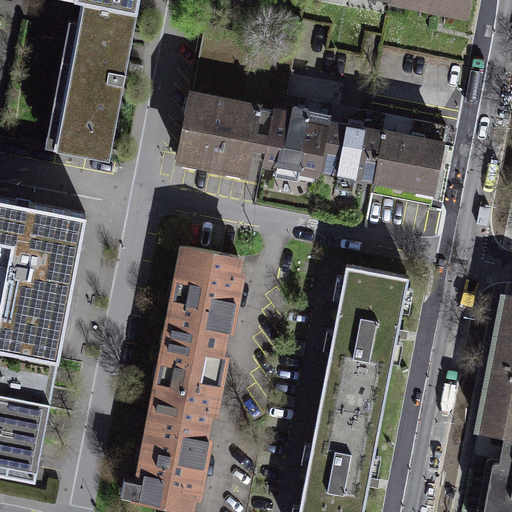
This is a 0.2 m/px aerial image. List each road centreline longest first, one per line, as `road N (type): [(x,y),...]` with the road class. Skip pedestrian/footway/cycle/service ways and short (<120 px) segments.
road 1 (residential): [(468,260),(147,192)]
road 2 (residential): [(147,192),(77,511)]
road 3 (tertiary): [(417,511),(468,260)]
road 4 (tertiary): [(468,260),(511,20)]
road 5 (residential): [(180,0),(147,192)]
road 6 (residential): [(147,192),(0,162)]
